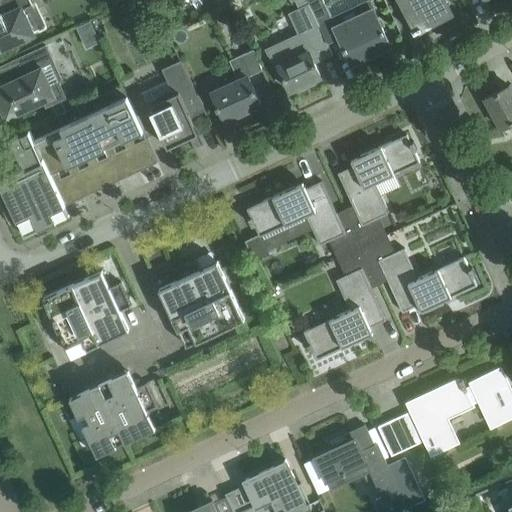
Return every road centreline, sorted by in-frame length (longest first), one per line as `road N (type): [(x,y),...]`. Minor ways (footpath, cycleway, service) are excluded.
road 1 (residential): [(78,511),(511,314)]
road 2 (residential): [(0,257),(20,268),(428,80)]
road 3 (residential): [(511,252),(428,80)]
road 4 (unknown): [(105,229),(152,338),(132,376)]
